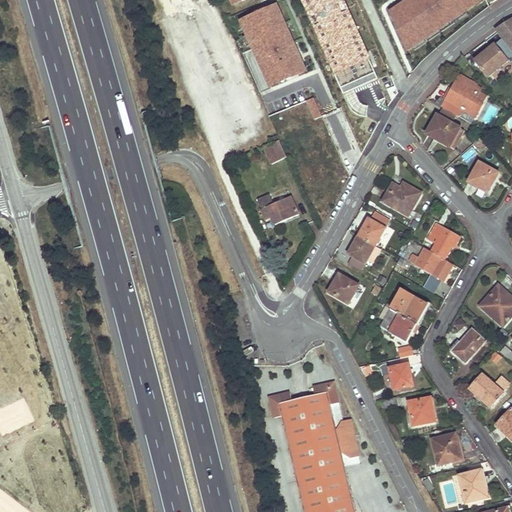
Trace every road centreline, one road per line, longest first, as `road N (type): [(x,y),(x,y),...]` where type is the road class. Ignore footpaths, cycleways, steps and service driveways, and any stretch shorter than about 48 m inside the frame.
road 1 (motorway): [(37,0),(178,511)]
road 2 (motorway): [(221,511),(146,210),(82,0)]
road 3 (residential): [(16,198),(181,155),(202,174),(262,308),(286,311)]
road 4 (unclassified): [(16,198),(106,511)]
road 5 (residential): [(489,231),(428,353),(511,472)]
road 6 (residential): [(286,311),(301,327),(339,341),(426,511)]
road 7 (residential): [(286,311),(392,128)]
road 8 (residential): [(392,128),(489,231)]
road 9 (residential): [(413,96),(430,69),(511,3)]
